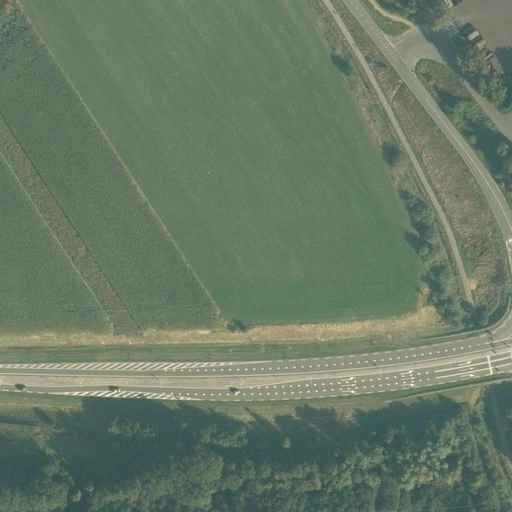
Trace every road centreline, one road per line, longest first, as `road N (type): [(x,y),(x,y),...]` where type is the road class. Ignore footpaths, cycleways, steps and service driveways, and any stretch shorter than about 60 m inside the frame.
road 1 (primary): [(511,335),(346,362),(0,367)]
road 2 (primary): [(0,387),(274,392),(511,361)]
road 3 (unclassified): [(391,53),(426,39),(511,144)]
road 4 (tertiary): [(487,184),(391,53)]
